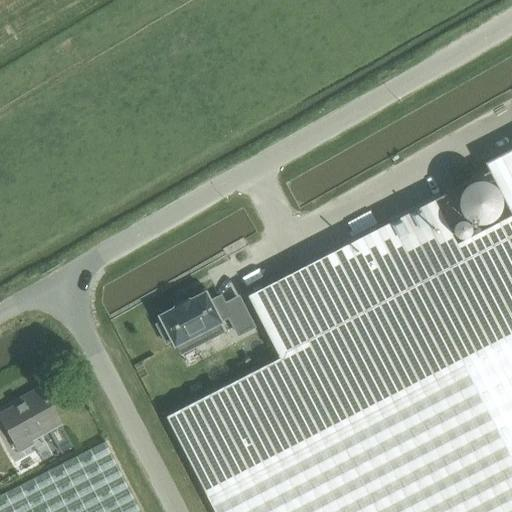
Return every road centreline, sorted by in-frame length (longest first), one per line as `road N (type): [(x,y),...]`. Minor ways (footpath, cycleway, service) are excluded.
road 1 (unclassified): [(254,169),(511,23)]
road 2 (unclassified): [(175,511),(57,280)]
road 3 (unclassified): [(288,236),(511,119)]
road 4 (unclassified): [(57,280),(254,169)]
